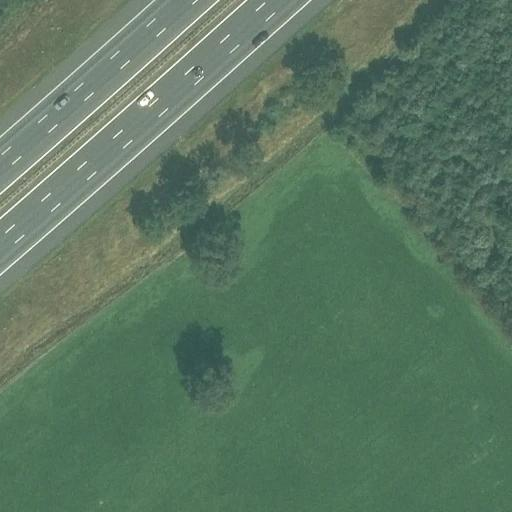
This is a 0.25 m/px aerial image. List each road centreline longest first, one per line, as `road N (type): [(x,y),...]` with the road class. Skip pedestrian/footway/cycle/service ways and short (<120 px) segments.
road 1 (motorway): [(0,246),(279,0)]
road 2 (motorway): [(186,0),(0,165)]
